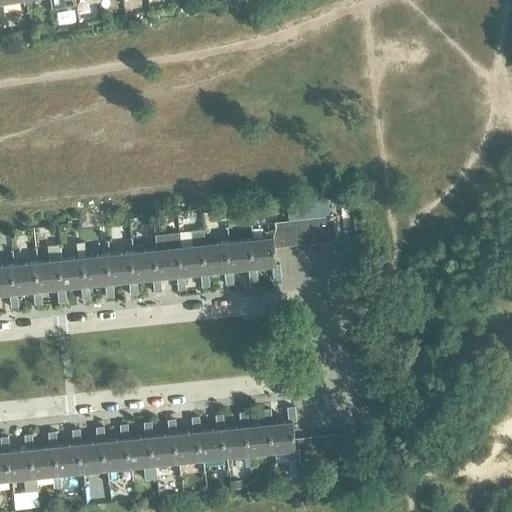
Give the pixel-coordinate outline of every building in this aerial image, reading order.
[(334,215),(310,218),(313,242),(336,240),(334,215)] [(313,242),(310,218),(299,219),(302,243),(313,242)] [(299,219),(287,220),(290,245),(302,243),(299,219)] [(276,222),(277,236),(278,246),(290,245),(287,220),(276,222)] [(214,242),(205,243),(202,244),(205,272),(208,272),(225,270),(226,284),(234,284),(233,269),(229,270),(226,241),(229,241),(228,227),(213,228),(214,242)] [(181,275),(184,274),(201,273),(202,287),(210,286),(208,272),(205,272),(202,244),(205,243),(204,230),(180,232),(181,246),(178,246),(181,275)] [(275,246),(278,246),(277,236),(250,239),(253,267),(256,267),(273,265),(274,279),(282,279),(280,264),(277,264),(275,246)] [(229,270),(233,269),(249,267),(250,282),(258,281),(256,267),(253,267),(250,239),(229,241),(226,241),(229,270)] [(157,278),(161,277),(177,276),(178,289),(186,289),(184,274),(181,275),(178,246),(154,249),(157,278)] [(133,280),(137,280),(153,278),(154,292),(162,291),(161,277),(157,278),(154,249),(130,251),(133,280)] [(109,283),(113,282),(129,281),(131,294),(139,294),(137,280),(133,280),(130,251),(106,254),(109,283)] [(85,285),(89,285),(105,283),(106,297),(115,296),(113,282),(109,283),(106,254),(82,257),(85,285)] [(61,288),(66,287),(81,286),(83,299),(91,299),(89,285),(85,285),(82,257),(58,259),(61,288)] [(37,290),(41,290),(57,288),(58,302),(67,301),(66,287),(61,288),(58,259),(34,262),(37,290)] [(14,293),(18,292),(33,291),(35,305),(43,304),(41,290),(37,290),(34,262),(10,264),(14,293)] [(0,294),(10,293),(11,307),(19,307),(18,292),(14,293),(10,264),(0,265),(0,294)] [(272,452),(300,449),(298,438),(295,439),(294,421),(297,421),(296,406),(287,407),(289,421),(273,422),(269,423),(272,452)] [(248,454),(272,452),(269,423),(273,422),(271,409),(264,410),(265,423),(249,425),(245,425),(248,454)] [(224,457),(248,454),(245,425),(249,425),(248,411),(239,412),(241,426),(225,428),(221,428),(224,457)] [(200,459),(224,457),(221,428),(225,428),(224,414),(216,414),(217,429),(201,430),(197,431),(200,459)] [(180,461),(200,459),(197,431),(201,430),(200,416),(192,417),(194,431),(177,433),(173,433),(176,462),(180,461)] [(181,473),(180,461),(176,462),(173,433),(177,433),(176,419),(168,420),(170,434),(154,435),(149,436),(152,464),(157,464),(171,462),(173,474),(181,473)] [(129,467),(144,465),(145,480),(159,478),(157,464),(152,464),(149,436),(154,435),(152,421),(145,422),(146,436),(129,438),(126,438),(129,467)] [(105,469),(129,467),(126,438),(129,438),(128,424),(120,425),(122,439),(105,440),(102,441),(105,469)] [(81,472),(105,469),(102,441),(105,440),(104,427),(96,427),(98,441),(82,443),(78,443),(81,472)] [(57,474),(81,472),(78,443),(82,443),(80,429),(73,430),(74,444),(58,445),(54,446),(57,474)] [(54,446),(58,445),(56,432),(48,433),(50,446),(34,448),(30,448),(33,477),(37,476),(57,474),(54,446)] [(358,457),(356,435),(356,433),(344,434),(347,458),(358,457)] [(39,490),(37,476),(33,477),(30,448),(34,448),(33,434),(25,435),(26,449),(10,450),(6,451),(9,479),(25,478),(26,492),(39,490)] [(344,434),(333,435),(335,459),(347,458),(344,434)] [(335,459),(333,435),(321,436),(324,460),(335,459)] [(0,480),(9,479),(6,451),(10,450),(9,436),(1,437),(2,451),(0,451),(0,480)] [(321,436),(310,437),(312,461),(315,461),(324,460),(321,436)] [(298,438),(300,449),(301,462),(302,462),(312,461),(310,437),(298,438)] [(302,462),(301,462),(304,484),(317,483),(315,461),(312,461),(302,462)]
